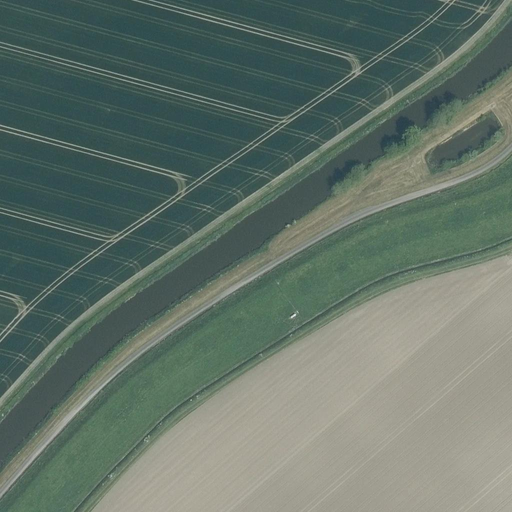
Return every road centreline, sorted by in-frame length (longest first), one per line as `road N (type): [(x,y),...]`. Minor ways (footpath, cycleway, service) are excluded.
road 1 (unclassified): [(0,494),(100,384),(226,290),(363,212),(443,187),(511,145)]
road 2 (track): [(511,247),(379,289),(304,333),(162,428),(87,511)]
